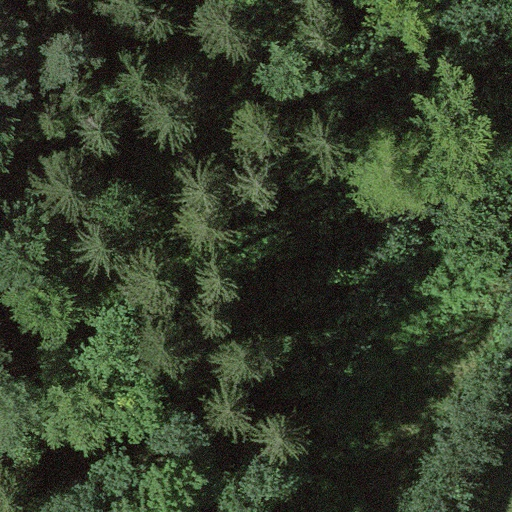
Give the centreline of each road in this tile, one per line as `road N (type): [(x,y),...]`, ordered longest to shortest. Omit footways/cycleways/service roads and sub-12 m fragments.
road 1 (trunk): [(511,92),(0,285)]
road 2 (track): [(0,413),(114,266),(270,0)]
